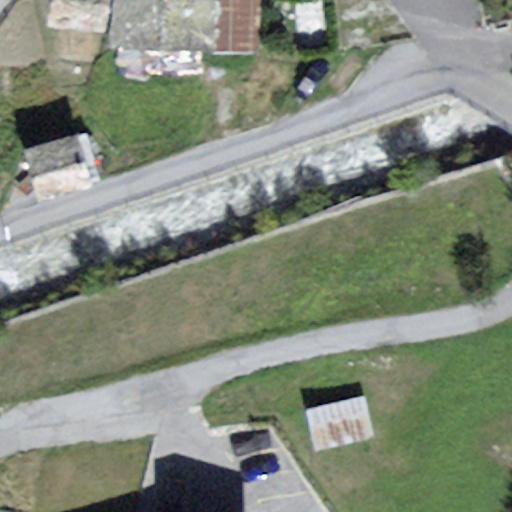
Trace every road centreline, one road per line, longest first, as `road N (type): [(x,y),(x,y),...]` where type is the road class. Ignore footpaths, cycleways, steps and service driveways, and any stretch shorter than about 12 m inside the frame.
road 1 (residential): [(511,290),(495,309),(24,416),(0,432)]
road 2 (residential): [(469,70),(0,238)]
